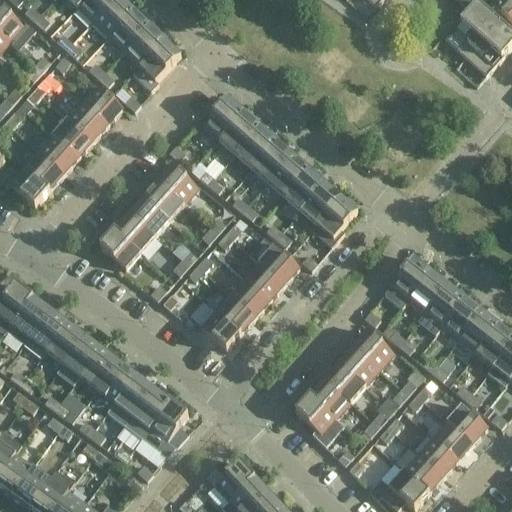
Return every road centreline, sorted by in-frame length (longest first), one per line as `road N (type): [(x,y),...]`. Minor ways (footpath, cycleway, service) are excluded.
road 1 (residential): [(32,260),(210,52)]
road 2 (residential): [(243,423),(412,224)]
road 3 (residential): [(396,210),(225,405)]
road 4 (residential): [(210,52),(396,210)]
road 5 (residential): [(225,405),(32,260)]
road 6 (residential): [(340,511),(243,423)]
road 7 (residential): [(412,224),(511,303)]
